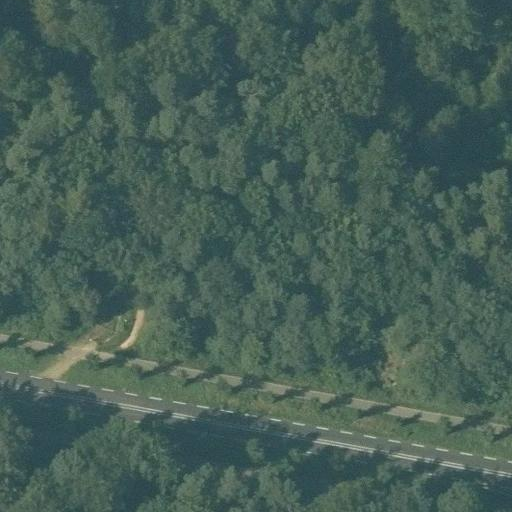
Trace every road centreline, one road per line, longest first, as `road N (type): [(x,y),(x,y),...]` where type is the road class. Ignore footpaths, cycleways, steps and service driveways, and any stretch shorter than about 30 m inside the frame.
road 1 (track): [(494,0),(307,166),(0,412)]
road 2 (primary): [(511,478),(0,386)]
